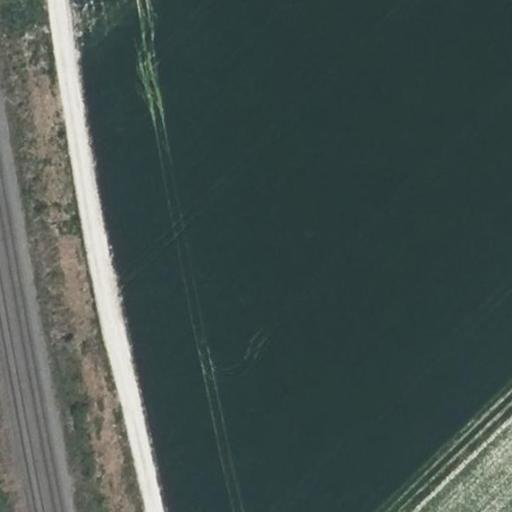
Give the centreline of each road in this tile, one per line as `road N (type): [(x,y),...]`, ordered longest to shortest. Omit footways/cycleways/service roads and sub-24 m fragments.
road 1 (track): [(61,0),(159,511)]
road 2 (track): [(392,511),(511,396)]
